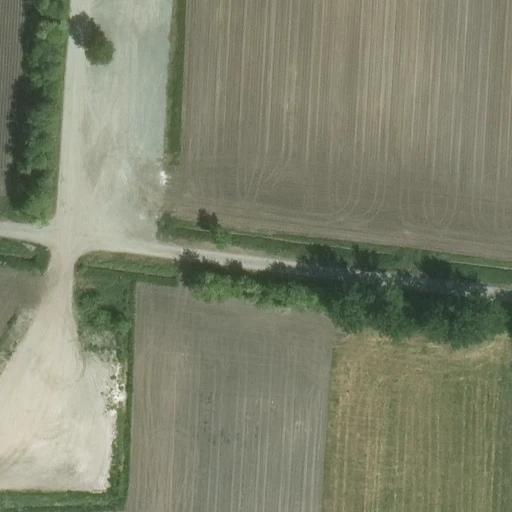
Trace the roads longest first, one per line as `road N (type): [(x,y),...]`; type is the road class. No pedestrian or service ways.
road 1 (unclassified): [(511,291),(0,226)]
road 2 (track): [(84,0),(73,235),(57,343),(27,417),(0,444)]
